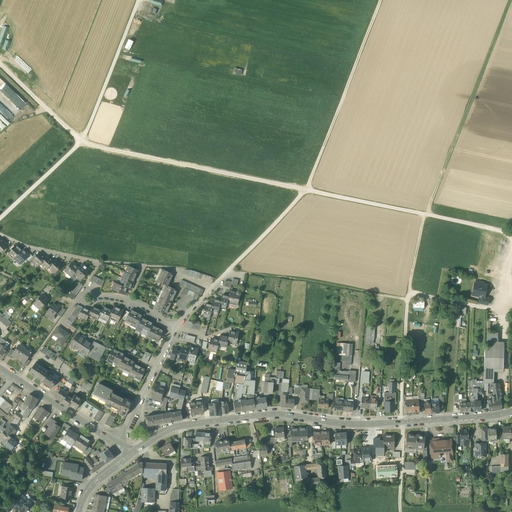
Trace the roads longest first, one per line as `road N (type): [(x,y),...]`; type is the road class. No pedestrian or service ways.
road 1 (track): [(0,63),(83,142),(306,189)]
road 2 (track): [(0,219),(83,142),(140,0)]
road 3 (track): [(401,422),(405,320),(427,215)]
road 4 (track): [(306,189),(381,0)]
road 5 (tertiary): [(212,421),(275,413),(401,422)]
road 6 (track): [(230,270),(408,300)]
road 7 (residential): [(114,442),(174,329)]
road 8 (tertiary): [(12,376),(114,442)]
